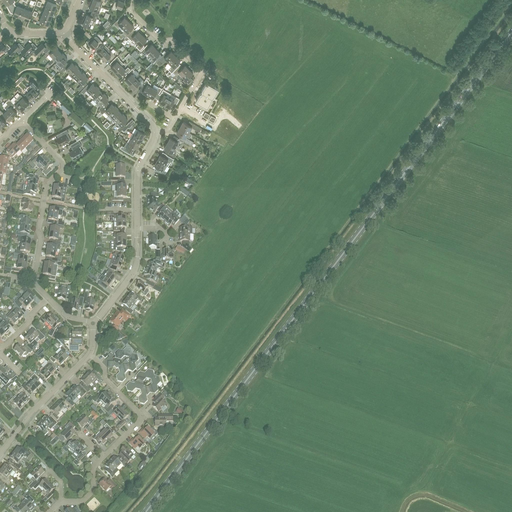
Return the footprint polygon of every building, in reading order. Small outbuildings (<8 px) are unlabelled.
[(13,14),(17,6),(15,5),(14,3),(15,2),(14,0),(6,5),(10,13),(13,14)] [(116,7),(121,9),(125,1),(122,0),(120,0),(120,1),(119,0),(118,0),(117,3),(114,2),(112,8),(115,10),(116,7)] [(47,1),(45,6),(54,10),(56,5),(47,1)] [(98,15),(101,7),(90,2),(89,6),(90,7),(89,8),(90,9),(89,12),(98,15)] [(18,17),(22,8),(17,6),(13,14),(13,15),(18,17)] [(52,15),(54,10),(45,6),(43,11),(52,15)] [(23,19),(27,10),(22,8),(18,17),(23,19)] [(32,12),(27,10),(23,19),(28,21),(32,12)] [(50,20),(52,15),(43,11),(41,16),(50,20)] [(95,23),(97,19),(98,15),(89,12),(88,14),(87,14),(86,16),(85,15),(84,19),(95,23)] [(48,25),(50,20),(41,16),(39,22),(48,25)] [(122,28),(129,22),(124,17),(120,21),(118,19),(113,24),(118,28),(120,26),(122,28)] [(94,26),(95,23),(84,19),(82,23),(83,23),(82,25),(89,28),(91,25),(94,26)] [(133,26),(129,22),(122,28),(125,30),(123,33),(127,37),(131,33),(129,30),(133,26)] [(136,41),(142,35),(141,34),(142,34),(139,31),(138,31),(135,33),(134,33),(133,34),(131,32),(131,33),(127,37),(125,39),(126,40),(128,38),(131,41),(133,39),(136,41)] [(147,39),(142,35),(136,41),(139,44),(136,47),(140,50),(144,46),(142,44),(147,39)] [(97,48),(102,43),(95,36),(90,39),(87,42),(88,44),(88,45),(91,48),(91,47),(93,48),(95,46),(97,48)] [(11,48),(6,43),(4,46),(2,43),(0,45),(0,53),(3,51),(6,53),(7,52),(7,51),(11,48)] [(24,48),(20,43),(18,46),(15,43),(11,48),(7,51),(7,52),(11,56),(16,51),(19,53),(21,51),(24,48)] [(37,48),(33,43),(31,46),(29,43),(24,48),(21,51),(25,56),(26,54),(29,56),(32,53),(34,51),(37,48)] [(46,53),(51,48),(46,43),(44,46),(42,43),(37,48),(34,51),(38,56),(43,51),(46,53)] [(107,51),(109,49),(102,43),(97,48),(99,50),(97,52),(98,54),(98,55),(100,58),(107,51)] [(149,55),(156,49),(151,44),(147,49),(145,47),(140,51),(145,55),(147,53),(149,55)] [(53,58),(59,52),(57,50),(58,49),(56,47),(53,50),(51,48),(46,53),(44,55),(46,57),(47,56),(51,60),(52,59),(53,58)] [(110,61),(115,56),(109,49),(107,51),(100,58),(103,60),(104,59),(105,61),(108,59),(110,61)] [(160,53),(156,49),(149,55),(151,57),(149,59),(154,64),(158,60),(155,57),(160,53)] [(169,62),(175,56),(171,51),(166,55),(164,53),(159,59),(163,64),(167,60),(169,62)] [(57,62),(64,55),(62,53),(61,54),(59,52),(53,58),(52,59),(54,61),(55,60),(57,62)] [(66,56),(64,55),(57,62),(61,66),(57,69),(59,71),(60,71),(64,67),(62,64),(67,59),(65,57),(66,56)] [(110,68),(115,72),(121,65),(123,64),(119,60),(119,59),(117,56),(113,60),(115,63),(110,68)] [(180,60),(175,56),(169,62),(169,63),(165,66),(171,73),(172,72),(177,67),(175,65),(180,60)] [(68,75),(77,66),(75,64),(74,65),(72,63),(67,68),(65,66),(64,67),(60,71),(62,73),(66,69),(70,73),(68,74),(68,75)] [(125,70),(121,65),(115,72),(119,76),(124,71),(126,74),(130,69),(128,67),(125,70)] [(182,76),(189,69),(185,65),(180,70),(177,67),(172,72),(175,75),(176,74),(177,76),(177,78),(178,80),(180,78),(182,76)] [(72,78),(80,71),(78,69),(78,68),(77,66),(68,75),(70,77),(72,78)] [(137,76),(133,72),(134,71),(132,69),(128,73),(130,75),(125,80),(126,81),(125,82),(128,84),(128,83),(129,84),(136,78),(137,76)] [(193,73),(189,69),(182,76),(180,78),(184,82),(183,83),(186,86),(193,79),(190,76),(193,73)] [(77,81),(84,74),(83,72),(82,73),(80,71),(72,78),(74,80),(75,79),(77,81)] [(87,84),(84,82),(88,79),(85,76),(86,75),(84,74),(77,81),(81,85),(78,88),(80,90),(87,84)] [(143,85),(144,82),(140,77),(138,80),(136,78),(129,84),(133,88),(138,84),(141,87),(143,85)] [(40,89),(36,85),(32,80),(30,82),(31,84),(29,86),(28,86),(27,88),(36,96),(40,93),(38,91),(40,89)] [(146,80),(144,82),(143,85),(144,86),(144,87),(144,89),(142,92),(147,95),(152,87),(150,86),(151,84),(148,82),(149,81),(146,80)] [(206,83),(201,91),(202,91),(201,93),(200,93),(196,101),(196,102),(206,108),(208,108),(212,100),(211,100),(213,98),(218,90),(218,89),(207,83),(206,83)] [(90,94),(98,87),(96,85),(95,86),(93,84),(90,87),(88,85),(81,92),(83,94),(86,90),(90,94)] [(159,87),(154,85),(152,87),(147,95),(153,98),(156,92),(159,94),(162,89),(159,87)] [(92,100),(101,92),(98,89),(99,89),(98,87),(90,94),(94,98),(92,100)] [(36,96),(27,88),(25,89),(28,92),(26,94),(32,100),(36,96)] [(164,105),(169,97),(166,96),(168,94),(165,92),(166,91),(163,90),(160,95),(162,96),(159,102),(160,103),(163,105),(164,105)] [(96,104),(105,95),(103,93),(103,94),(101,92),(92,100),(96,104)] [(29,103),(23,97),(20,94),(16,98),(25,107),(29,103)] [(173,102),(175,104),(178,99),(171,94),(169,97),(164,105),(165,105),(165,106),(168,108),(169,107),(170,108),(173,102)] [(107,96),(105,95),(96,104),(100,108),(98,109),(101,111),(102,110),(105,107),(106,106),(104,104),(108,99),(106,97),(107,96)] [(24,108),(25,107),(16,98),(14,101),(15,102),(13,103),(15,105),(21,111),(22,110),(23,111),(25,109),(24,108)] [(17,112),(11,106),(10,107),(9,106),(11,104),(7,100),(5,102),(7,104),(4,107),(7,110),(13,116),(17,112)] [(108,116),(117,107),(115,106),(114,107),(112,104),(107,109),(105,107),(102,110),(101,111),(100,112),(102,114),(104,112),(108,116)] [(112,120),(120,112),(117,110),(118,109),(117,107),(108,116),(112,120)] [(13,116),(7,110),(3,114),(9,120),(13,116)] [(78,127),(84,121),(72,111),(67,117),(78,127)] [(116,123),(124,115),(122,113),(122,114),(120,112),(112,120),(116,123)] [(60,118),(56,119),(55,114),(47,116),(48,118),(47,119),(47,121),(48,122),(49,124),(52,123),(53,127),(61,125),(60,118)] [(126,117),(124,115),(116,123),(120,127),(117,129),(120,132),(122,129),(123,128),(121,126),(127,120),(125,118),(126,117)] [(82,125),(90,131),(92,128),(85,122),(82,125)] [(183,122),(180,127),(191,134),(189,132),(192,127),(183,122)] [(222,125),(218,132),(229,138),(233,133),(234,133),(237,129),(228,124),(226,128),(222,125)] [(191,134),(180,127),(176,133),(185,138),(186,136),(189,138),(189,137),(190,137),(191,135),(191,134)] [(137,129),(134,134),(143,139),(144,137),(143,137),(145,134),(137,129)] [(68,133),(67,130),(60,133),(62,136),(56,139),(60,146),(69,141),(65,134),(68,133)] [(143,139),(134,134),(132,133),(129,138),(131,139),(139,143),(141,141),(142,141),(143,139)] [(23,135),(21,137),(29,145),(33,141),(27,135),(25,137),(23,135)] [(29,145),(21,137),(19,139),(21,141),(19,143),(25,149),(29,145)] [(182,145),(182,143),(183,141),(178,138),(176,141),(170,138),(167,143),(175,148),(179,150),(182,145)] [(138,146),(139,143),(131,139),(129,144),(137,149),(138,146)] [(25,149),(19,143),(17,145),(15,143),(14,145),(20,151),(22,153),(25,149)] [(81,146),(80,143),(74,146),(75,149),(69,153),(73,159),(82,154),(78,147),(81,146)] [(176,153),(175,151),(173,150),(175,148),(167,143),(164,148),(170,152),(169,155),(174,158),(175,155),(175,154),(176,153)] [(137,149),(129,144),(126,148),(122,146),(120,148),(129,153),(130,151),(134,153),(135,150),(136,151),(137,149)] [(20,151),(14,145),(12,147),(10,145),(8,147),(16,155),(20,151)] [(16,155),(8,147),(6,149),(8,150),(6,153),(12,159),(16,155)] [(0,163),(8,165),(8,159),(9,157),(8,156),(3,155),(3,158),(0,157),(0,163)] [(41,167),(48,160),(44,155),(39,160),(36,157),(32,162),(36,166),(38,164),(41,167)] [(173,159),(167,156),(167,155),(165,158),(160,155),(157,160),(167,166),(168,165),(171,161),(172,162),(173,159)] [(53,164),(48,160),(41,167),(44,170),(42,172),(46,176),(51,172),(48,169),(53,164)] [(165,170),(166,168),(167,166),(157,160),(154,165),(158,167),(157,169),(158,169),(157,171),(158,171),(164,175),(167,171),(165,170)] [(116,166),(116,172),(125,172),(125,166),(118,166),(118,163),(111,163),(111,166),(116,166)] [(125,178),(125,172),(116,172),(116,178),(110,178),(110,181),(118,181),(118,178),(125,178)] [(38,181),(35,180),(36,177),(26,175),(25,179),(27,179),(27,181),(28,182),(28,185),(37,187),(38,181)] [(113,186),(115,186),(115,192),(117,192),(126,192),(126,186),(119,186),(119,183),(113,183),(113,186)] [(54,186),(53,192),(62,193),(63,187),(67,188),(67,185),(61,184),(61,187),(54,186)] [(37,187),(28,185),(24,185),(22,195),(32,196),(33,193),(36,194),(37,187)] [(65,197),(62,196),(62,193),(53,192),(52,198),(59,199),(58,202),(64,203),(65,197)] [(126,198),(126,192),(117,192),(117,196),(115,196),(115,198),(113,198),(113,201),(119,201),(119,198),(126,198)] [(148,207),(148,208),(157,204),(157,198),(158,198),(158,194),(151,195),(151,198),(152,198),(152,199),(148,199),(148,207)] [(33,212),(34,206),(31,205),(32,202),(22,200),(21,207),(24,208),(23,211),(33,212)] [(161,211),(165,207),(162,205),(160,206),(157,204),(148,208),(148,209),(154,214),(158,209),(161,211)] [(161,211),(160,212),(158,214),(161,216),(159,218),(164,223),(170,216),(166,211),(168,209),(165,206),(165,207),(161,211)] [(49,214),(58,216),(59,210),(63,211),(64,208),(58,207),(57,210),(50,208),(50,209),(49,209),(48,213),(49,213),(49,214)] [(113,216),(114,216),(114,222),(126,222),(126,216),(119,216),(119,213),(113,213),(113,216)] [(173,213),(170,216),(164,223),(169,227),(171,225),(173,227),(180,220),(173,213)] [(62,220),(57,219),(58,216),(49,214),(48,220),(55,221),(54,224),(58,225),(64,226),(64,223),(64,222),(62,221),(62,220)] [(31,221),(28,221),(29,217),(19,216),(18,219),(22,220),(21,226),(30,228),(31,221)] [(187,225),(190,222),(186,218),(181,223),(185,227),(185,228),(180,228),(180,235),(189,235),(189,232),(190,232),(190,227),(187,225)] [(126,228),(126,222),(114,222),(114,228),(113,228),(113,231),(119,231),(119,228),(126,228)] [(63,229),(64,226),(58,225),(57,228),(51,227),(50,233),(59,235),(60,229),(63,229)] [(29,234),(30,228),(21,226),(20,230),(18,229),(17,232),(16,232),(15,235),(17,236),(22,237),(23,233),(29,234)] [(62,238),(58,238),(59,235),(50,233),(49,239),(55,240),(55,243),(61,244),(62,238)] [(119,233),(113,233),(113,237),(114,238),(117,238),(117,242),(113,242),(126,242),(126,236),(119,236),(119,233)] [(189,241),(189,235),(180,235),(180,241),(183,241),(183,244),(181,247),(189,253),(192,249),(189,246),(189,241)] [(25,240),(25,237),(22,237),(17,236),(17,239),(19,239),(18,242),(22,243),(21,246),(30,247),(31,241),(25,240)] [(160,245),(160,243),(156,243),(156,237),(149,237),(149,247),(156,247),(156,250),(160,250),(160,245)] [(123,248),(126,248),(126,242),(113,242),(113,245),(113,248),(113,251),(121,252),(121,249),(123,249),(123,248)] [(60,250),(61,244),(55,243),(54,246),(48,245),(47,251),(56,253),(56,250),(60,250)] [(29,253),(30,247),(21,246),(21,249),(17,248),(17,251),(16,251),(15,254),(22,255),(23,252),(29,253)] [(173,255),(170,255),(170,250),(163,250),(163,255),(160,255),(160,262),(165,264),(166,263),(166,260),(165,260),(165,259),(173,259),(173,255)] [(59,257),(55,256),(56,253),(47,251),(46,257),(52,258),(52,261),(58,262),(59,257)] [(115,252),(114,254),(114,255),(113,254),(111,260),(122,264),(124,258),(121,257),(122,254),(116,252),(115,252)] [(21,258),(22,255),(15,254),(14,253),(13,260),(19,261),(18,263),(27,265),(28,259),(21,258)] [(120,269),(122,264),(111,260),(109,267),(109,268),(110,268),(109,268),(116,271),(117,268),(120,269)] [(164,265),(156,261),(152,260),(151,263),(149,262),(147,269),(156,272),(157,269),(158,270),(159,269),(162,270),(164,265)] [(57,265),(58,262),(52,261),(51,264),(45,263),(44,269),(52,271),(53,265),(57,265)] [(26,271),(27,265),(18,263),(17,269),(12,268),(11,271),(19,273),(19,270),(26,271)] [(51,276),(52,271),(44,269),(43,275),(50,276),(49,279),(55,280),(56,277),(51,276)] [(157,272),(156,272),(147,269),(144,275),(147,276),(146,279),(156,283),(158,277),(156,276),(157,272)] [(109,270),(107,272),(105,271),(102,276),(112,283),(115,279),(112,276),(114,274),(109,270)] [(112,283),(102,276),(99,280),(100,281),(98,284),(103,288),(106,285),(108,287),(112,283)] [(136,287),(143,293),(144,294),(144,295),(145,296),(146,296),(149,292),(148,290),(147,289),(148,287),(140,281),(136,287)] [(59,289),(59,290),(56,290),(55,291),(55,293),(55,295),(58,295),(57,298),(65,300),(66,293),(70,294),(71,287),(67,286),(67,290),(59,289)] [(28,288),(25,292),(24,293),(26,295),(23,298),(30,304),(34,300),(29,296),(32,293),(28,288)] [(94,301),(94,300),(93,299),(91,299),(90,299),(90,300),(87,299),(88,293),(85,293),(84,298),(83,302),(86,303),(85,309),(93,311),(95,301),(94,301)] [(131,294),(127,299),(134,305),(138,300),(141,302),(143,299),(137,295),(135,297),(131,294)] [(82,305),(83,302),(84,298),(80,297),(79,301),(72,300),(70,310),(77,311),(79,304),(82,305)] [(30,304),(23,298),(19,302),(17,299),(14,303),(16,305),(18,307),(21,304),(26,308),(30,304)] [(130,310),(134,305),(127,299),(123,304),(127,308),(125,310),(131,315),(133,312),(130,310)] [(21,309),(18,307),(16,305),(12,308),(12,310),(10,312),(19,321),(23,316),(18,312),(21,309)] [(117,312),(110,322),(114,325),(112,327),(116,331),(119,328),(117,327),(123,319),(126,321),(130,316),(122,310),(119,314),(117,312)] [(19,321),(10,312),(6,316),(2,312),(0,313),(0,315),(7,323),(10,320),(14,325),(19,321)] [(49,325),(56,318),(51,313),(47,318),(44,316),(39,320),(43,325),(46,322),(49,325)] [(4,325),(6,323),(0,316),(0,329),(5,334),(6,333),(6,334),(7,334),(8,332),(9,332),(8,331),(9,330),(4,325)] [(60,323),(56,318),(49,325),(52,328),(49,333),(52,335),(55,331),(54,330),(56,328),(56,327),(60,323)] [(33,330),(29,335),(35,341),(37,338),(40,341),(42,340),(44,338),(45,339),(44,339),(46,341),(47,340),(41,334),(39,336),(33,330)] [(69,339),(72,339),(76,339),(76,336),(82,336),(82,330),(72,330),(72,334),(69,334),(69,339)] [(37,343),(35,341),(29,335),(24,339),(30,345),(28,347),(32,352),(33,352),(35,350),(34,348),(36,347),(34,345),(37,343)] [(82,339),(76,339),(72,339),(72,343),(69,343),(69,348),(76,348),(76,345),(82,345),(82,339)] [(32,352),(28,347),(26,346),(24,349),(22,349),(18,345),(13,350),(21,358),(22,356),(26,356),(29,353),(30,354),(32,352)] [(62,351),(58,356),(64,362),(69,358),(64,353),(66,351),(62,347),(60,349),(62,351)] [(129,358),(132,354),(131,349),(126,348),(123,351),(118,350),(114,354),(115,357),(114,358),(114,362),(116,364),(117,364),(120,366),(122,364),(121,360),(124,357),(129,358)] [(137,355),(132,354),(129,358),(122,364),(126,366),(128,371),(133,372),(136,368),(135,364),(139,360),(137,355)] [(64,362),(58,356),(54,360),(52,357),(49,359),(54,364),(56,361),(60,366),(64,362)] [(50,362),(48,364),(43,369),(51,376),(55,371),(52,368),(55,366),(50,362)] [(125,374),(128,371),(126,366),(122,364),(120,366),(117,364),(116,364),(117,364),(114,366),(116,369),(118,368),(119,373),(116,376),(117,381),(122,383),(126,379),(125,374)] [(51,376),(43,369),(39,373),(38,372),(35,374),(41,380),(43,377),(46,380),(51,376)] [(136,376),(137,380),(143,382),(146,379),(150,380),(154,376),(153,371),(148,370),(144,373),(140,372),(136,376)] [(89,371),(85,376),(92,383),(96,379),(99,381),(98,382),(101,384),(104,381),(101,379),(102,379),(97,374),(95,377),(89,371)] [(0,380),(2,382),(9,375),(5,372),(0,376),(0,380)] [(34,374),(32,377),(30,378),(33,381),(31,383),(37,389),(41,385),(36,381),(38,379),(34,374)] [(13,379),(9,375),(2,382),(6,386),(8,388),(11,384),(12,382),(11,381),(13,379)] [(89,385),(92,383),(85,376),(80,380),(86,386),(83,388),(88,393),(90,390),(90,389),(91,388),(89,385)] [(159,377),(154,376),(150,380),(151,380),(152,384),(148,388),(150,393),(154,394),(155,394),(158,390),(157,386),(160,382),(161,382),(159,377)] [(143,382),(137,380),(134,384),(129,382),(126,386),(127,391),(132,392),(135,389),(140,390),(144,386),(143,382)] [(37,389),(31,383),(28,386),(26,383),(22,387),(26,391),(28,389),(33,394),(37,389)] [(75,386),(70,391),(77,397),(79,395),(81,398),(86,393),(81,388),(79,390),(75,386)] [(146,396),(150,393),(148,388),(144,386),(140,390),(141,395),(138,398),(139,403),(144,404),(144,405),(148,401),(146,396)] [(20,395),(17,398),(24,405),(29,401),(24,396),(27,393),(22,389),(18,393),(20,395)] [(72,402),(77,397),(70,391),(65,395),(70,400),(67,402),(72,407),(75,404),(72,402)] [(103,404),(110,397),(105,392),(101,397),(100,396),(101,396),(99,394),(92,400),(95,403),(96,402),(98,404),(100,402),(103,404)] [(160,394),(156,399),(152,402),(155,405),(153,407),(158,412),(165,405),(166,404),(166,402),(164,401),(163,401),(162,402),(160,400),(163,397),(160,394)] [(115,401),(110,397),(103,404),(105,407),(103,409),(108,413),(112,409),(110,406),(115,401)] [(24,405),(17,398),(15,401),(12,398),(8,403),(13,408),(15,405),(20,410),(24,405)] [(60,401),(55,406),(61,412),(66,407),(68,409),(70,407),(66,403),(64,405),(60,401)] [(57,416),(61,412),(55,406),(51,410),(55,414),(53,416),(57,421),(59,419),(57,416)] [(117,418),(124,411),(120,406),(114,412),(112,409),(108,413),(107,414),(110,417),(113,414),(117,418)] [(90,425),(95,420),(99,417),(93,411),(90,413),(94,416),(92,418),(89,421),(83,416),(77,423),(82,428),(87,423),(90,425)] [(129,415),(124,411),(117,418),(121,422),(117,427),(119,430),(126,423),(123,421),(129,415)] [(173,415),(164,415),(158,415),(158,419),(155,419),(155,426),(166,426),(166,421),(173,421),(173,415)] [(46,417),(41,421),(48,428),(50,430),(57,423),(52,418),(50,421),(46,417)] [(46,430),(48,428),(41,421),(37,426),(41,430),(38,432),(43,437),(48,432),(46,430)] [(75,433),(71,430),(73,429),(75,427),(70,422),(68,424),(65,428),(67,430),(61,436),(67,441),(71,438),(70,437),(75,433)] [(106,429),(101,434),(108,440),(112,435),(108,431),(111,429),(106,424),(104,427),(106,429)] [(152,428),(150,430),(148,427),(144,432),(142,431),(139,433),(145,439),(147,437),(150,439),(154,435),(155,436),(158,434),(152,428)] [(48,438),(53,443),(59,439),(54,433),(48,438)] [(108,440),(101,434),(97,438),(95,436),(92,439),(97,443),(99,440),(103,445),(108,440)] [(140,449),(145,444),(138,437),(134,442),(132,440),(129,443),(135,449),(137,446),(140,449)] [(74,453),(81,446),(76,442),(75,443),(72,440),(65,447),(68,450),(68,451),(70,451),(71,450),(74,453)] [(85,456),(83,453),(85,451),(81,446),(74,453),(72,455),(76,459),(76,460),(78,462),(85,456)] [(132,454),(131,452),(125,446),(120,451),(122,453),(119,456),(127,463),(131,459),(129,457),(132,454)] [(29,453),(29,452),(26,450),(23,453),(18,448),(17,449),(16,448),(14,452),(14,453),(21,459),(23,457),(25,458),(25,457),(27,459),(31,454),(29,453)] [(62,457),(65,455),(67,458),(70,455),(64,448),(58,453),(62,457)] [(20,462),(21,459),(14,453),(13,454),(12,454),(10,457),(10,458),(10,459),(15,462),(13,465),(19,470),(23,465),(20,463),(21,463),(20,462)] [(126,464),(121,459),(119,457),(116,459),(114,457),(110,462),(116,468),(121,464),(123,466),(126,464)] [(172,476),(180,463),(177,461),(169,474),(172,476)] [(119,471),(116,468),(110,462),(105,466),(107,469),(105,471),(112,478),(119,471)] [(12,466),(11,468),(10,467),(9,467),(9,468),(5,465),(2,469),(10,475),(13,471),(15,473),(17,470),(12,466)] [(31,490),(33,488),(37,484),(35,482),(44,473),(39,467),(31,475),(33,477),(32,478),(32,481),(33,482),(28,487),(31,490)] [(8,477),(10,475),(2,469),(1,470),(0,469),(0,474),(2,476),(1,477),(1,478),(3,479),(2,480),(8,485),(10,482),(9,481),(9,480),(9,478),(8,477)] [(44,490),(50,484),(45,479),(41,484),(39,481),(37,484),(33,488),(35,490),(39,486),(44,490)] [(117,487),(112,482),(110,479),(107,482),(104,479),(99,484),(106,491),(109,489),(110,489),(111,489),(113,491),(117,487)] [(55,489),(50,484),(44,490),(48,495),(43,500),(45,502),(53,495),(50,493),(55,489)] [(34,503),(32,500),(27,495),(26,496),(25,494),(22,496),(25,499),(21,504),(22,505),(29,511),(33,507),(32,505),(34,503)]
